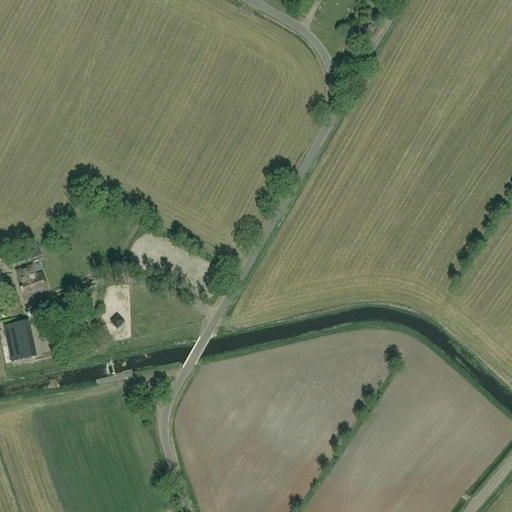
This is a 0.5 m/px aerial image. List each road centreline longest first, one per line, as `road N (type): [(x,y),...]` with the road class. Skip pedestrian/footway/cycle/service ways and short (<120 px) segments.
road 1 (unclassified): [(188,511),(164,441),(170,398),(333,109),(334,83),(318,46),(246,0)]
road 2 (track): [(186,370),(0,408)]
road 3 (track): [(402,0),(329,124)]
